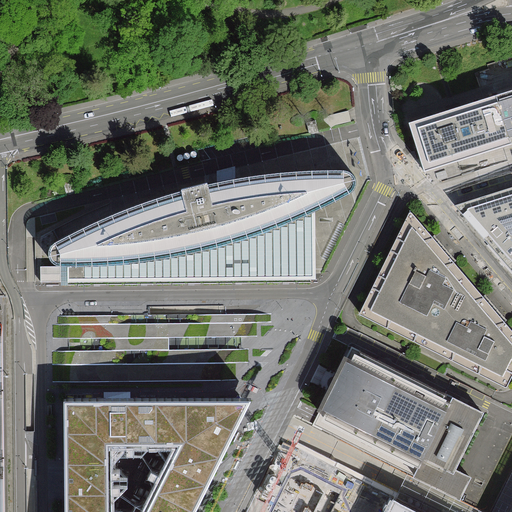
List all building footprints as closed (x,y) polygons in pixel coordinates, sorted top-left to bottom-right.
[(511,144),(511,143),(511,90),(496,96),(511,144)] [(424,172),(511,144),(496,96),(409,123),(424,172)] [(350,117),(349,111),(317,119),(319,130),(351,122),(350,117)] [(133,199),(64,226),(48,236),(43,244),(44,254),(59,265),(41,266),(41,282),(317,279),(317,210),(355,191),(359,182),(358,171),(350,163),(331,162),(269,168),(208,180),(181,186),(133,199)] [(511,187),(461,203),(456,205),(511,269),(511,187)] [(511,375),(511,329),(410,212),(360,313),(507,386),(511,375)] [(36,238),(35,217),(31,218),(29,220),(27,224),(27,229),(27,238),(31,238),(36,238)] [(257,336),(257,313),(198,314),(198,322),(119,323),(119,316),(59,316),(59,338),(114,337),(114,351),(54,351),(54,382),(234,381),(234,348),(170,349),(169,337),(257,336)] [(453,398),(352,348),(317,418),(314,425),(414,474),(453,398)] [(192,511),(252,390),(64,392),(64,511),(192,511)] [(482,412),(453,398),(414,474),(459,497),(470,477),(454,469),(482,412)] [(374,511),(384,494),(280,443),(246,511),(374,511)] [(425,511),(394,496),(386,511),(425,511)]
